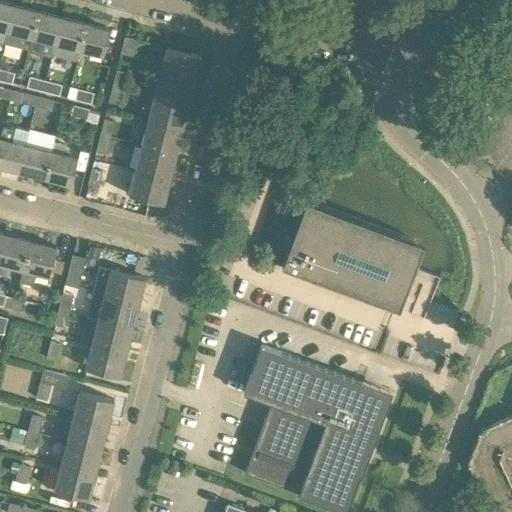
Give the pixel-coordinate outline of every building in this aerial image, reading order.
[(0,29),(7,32),(14,6),(0,2),(0,29)] [(14,6),(7,32),(4,44),(28,50),(38,12),(14,6)] [(62,18),(38,12),(28,50),(29,51),(29,52),(51,57),(52,55),(62,18)] [(86,24),(62,18),(52,55),(76,61),(79,50),(86,24)] [(110,30),(86,24),(79,50),(103,56),(110,30)] [(121,54),(131,56),(135,40),(125,37),(121,54)] [(201,56),(166,48),(160,73),(195,82),(201,56)] [(0,80),(12,84),(14,73),(0,69),(0,80)] [(112,87),(123,89),(127,73),(117,70),(112,87)] [(189,106),(195,82),(160,73),(154,97),(189,106)] [(43,92),(45,81),(29,77),(26,88),(43,92)] [(267,78),(266,81),(263,91),(281,96),(284,82),(267,78)] [(45,81),(43,92),(59,96),(62,86),(45,81)] [(123,89),(112,87),(108,103),(119,105),(123,89)] [(77,89),(74,99),(91,104),(94,94),(77,89)] [(304,102),(314,104),(316,94),(306,92),(304,102)] [(36,107),(38,97),(22,93),(19,103),(36,107)] [(38,97),(36,107),(52,111),(54,101),(38,97)] [(154,97),(148,122),(183,130),(189,106),(154,97)] [(87,110),(73,106),(70,116),(85,120),(87,110)] [(100,135),(111,138),(115,122),(104,119),(100,135)] [(176,155),(183,130),(148,122),(142,146),(176,155)] [(26,146),(12,142),(15,130),(3,127),(0,139),(0,167),(19,172),(26,146)] [(111,138),(100,135),(96,152),(107,154),(111,138)] [(63,155),(66,146),(54,143),(51,152),(44,178),(71,185),(77,159),(63,155)] [(51,152),(26,146),(19,172),(44,178),(51,152)] [(170,180),(176,155),(142,146),(135,171),(170,180)] [(92,169),(88,185),(98,188),(102,171),(92,169)] [(170,180),(135,171),(129,196),(164,204),(170,180)] [(399,287),(406,266),(415,242),(322,207),(306,201),(282,267),(400,311),(407,290),(399,287)] [(0,251),(0,264),(22,270),(23,271),(31,241),(4,234),(0,251)] [(49,277),(51,273),(54,261),(57,248),(31,241),(23,271),(22,270),(19,283),(33,286),(36,274),(49,277)] [(90,246),(88,257),(99,259),(101,249),(90,246)] [(87,258),(73,255),(65,285),(79,288),(87,258)] [(51,273),(61,275),(64,263),(54,261),(51,273)] [(104,294),(139,303),(145,278),(99,267),(93,292),(104,294)] [(59,309),(69,311),(73,295),(64,293),(59,309)] [(139,303),(104,294),(98,319),(133,328),(139,303)] [(22,312),(39,316),(42,305),(25,301),(22,312)] [(69,311),(59,309),(55,325),(65,328),(69,311)] [(133,328),(98,319),(92,344),(126,352),(133,328)] [(62,358),(58,357),(61,344),(50,342),(46,358),(45,362),(59,366),(61,366),(62,358)] [(120,377),(126,352),(92,344),(85,368),(120,377)] [(271,403),(262,428),(245,473),(299,493),(298,495),(343,511),(346,511),(360,474),(355,473),(383,396),(361,388),(363,383),(261,345),(244,393),(271,403)] [(45,362),(43,370),(36,398),(46,400),(50,385),(64,388),(68,376),(58,373),(59,366),(45,362)] [(73,416),(108,425),(114,400),(80,392),(73,416)] [(28,431),(38,434),(42,417),(32,414),(28,431)] [(102,450),(108,425),(73,416),(67,441),(102,450)] [(24,445),(28,431),(12,427),(9,441),(24,445)] [(28,431),(24,445),(23,447),(34,450),(38,434),(28,431)] [(96,475),(102,450),(67,441),(60,466),(96,475)] [(15,480),(19,464),(8,461),(3,477),(15,480)] [(19,464),(15,480),(26,483),(30,467),(19,464)] [(89,499),(96,475),(60,466),(54,491),(89,499)] [(224,511),(256,511),(228,501),(224,511)]
